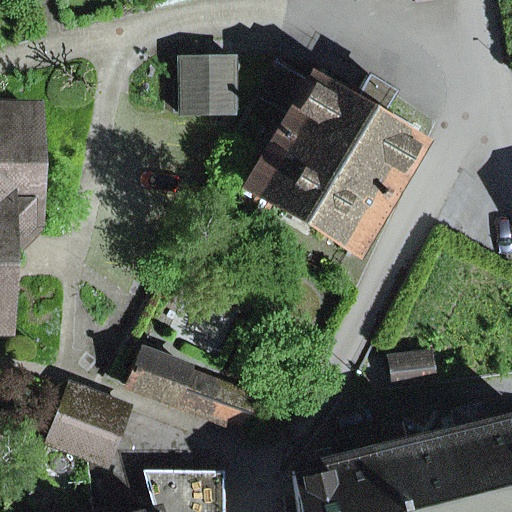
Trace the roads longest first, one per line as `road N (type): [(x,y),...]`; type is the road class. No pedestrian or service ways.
road 1 (residential): [(258,511),(259,490),(489,93)]
road 2 (residential): [(489,93),(281,13)]
